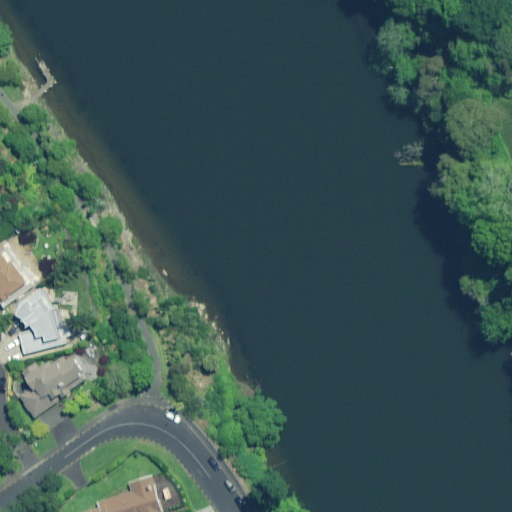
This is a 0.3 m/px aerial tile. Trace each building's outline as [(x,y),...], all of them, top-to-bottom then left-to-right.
[(45,273),(19,235),(0,247),(0,298),(2,302),(45,273)] [(60,291),(60,306),(77,307),(77,292),(60,291)] [(74,337),(71,324),(60,326),(56,309),(42,294),(33,301),(29,297),(16,308),(30,323),(32,321),(37,326),(38,331),(19,336),(24,357),(70,346),(69,339),(74,337)] [(81,376),(88,372),(78,356),(71,360),(66,363),(63,359),(51,366),(50,364),(40,370),(36,364),(22,373),(32,390),(19,398),(32,420),(46,411),(57,405),(55,401),(63,396),(65,399),(73,394),(68,387),(83,378),(81,376)] [(158,487),(154,476),(130,483),(133,493),(97,503),(99,509),(87,511),(164,511),(184,506),(177,482),(158,487)]
